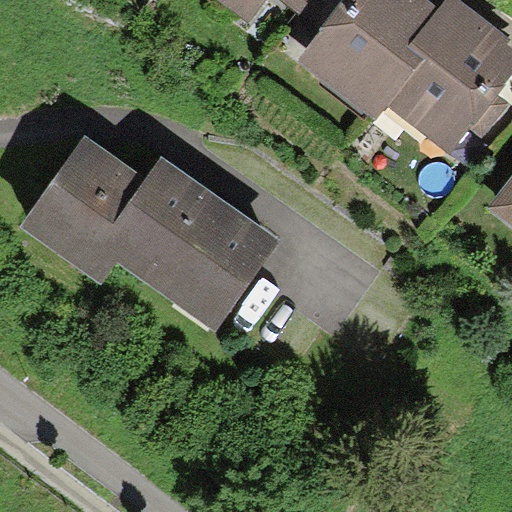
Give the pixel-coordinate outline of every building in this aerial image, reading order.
[(206,0),(252,35),(278,0),(206,0)] [(278,0),(326,35),(352,0),(278,0)] [(352,0),(326,35),(299,70),(379,130),(389,117),(422,72),(407,60),(440,16),(419,0),(352,0)] [(422,72),(389,117),(450,161),(511,76),(511,45),(450,1),(440,16),(407,60),(422,72)] [(87,158),(22,243),(100,303),(120,278),(211,348),(280,259),(162,169),(139,199),(87,158)] [(511,235),(511,182),(486,216),(511,235)]
